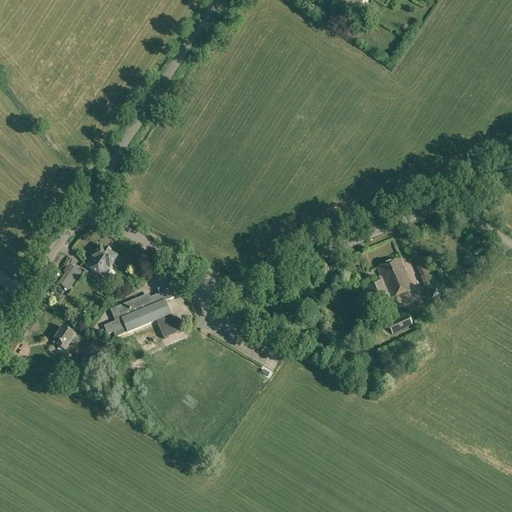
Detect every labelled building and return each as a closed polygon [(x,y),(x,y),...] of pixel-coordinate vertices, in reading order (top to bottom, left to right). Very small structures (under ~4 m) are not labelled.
[(343,0),(341,5),(360,15),(367,0),(343,0)] [(86,267),(103,278),(117,258),(100,246),(86,267)] [(413,262),(425,288),(437,283),(425,257),(413,262)] [(365,295),(372,309),(391,300),(391,299),(412,290),(398,259),(378,268),(381,276),(376,279),(376,282),(357,291),(360,297),(365,295)] [(66,273),(75,280),(81,273),(71,266),(66,273)] [(110,311),(115,323),(103,328),(106,336),(113,333),(115,339),(156,321),(164,339),(181,332),(176,318),(172,320),(165,302),(174,298),(170,288),(160,292),(161,294),(150,298),(150,297),(149,295),(144,297),(110,311)] [(387,325),(392,335),(412,325),(408,315),(387,325)] [(57,347),(64,352),(70,343),(76,347),(80,340),(74,336),(75,336),(63,328),(54,341),(59,344),(57,347)] [(387,371),(388,374),(401,369),(400,365),(430,351),(422,331),(378,350),(387,371)] [(81,362),(93,369),(98,360),(109,345),(97,337),(81,362)]
